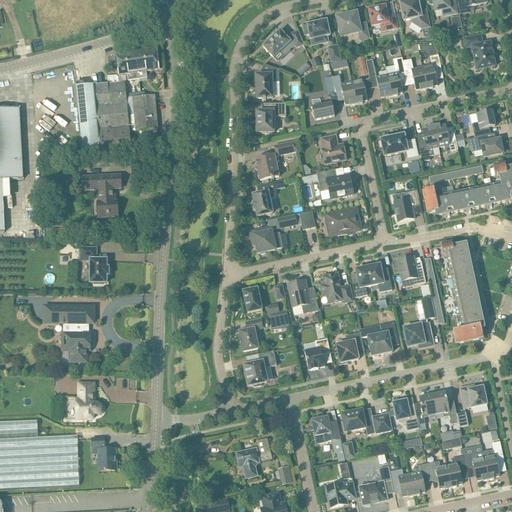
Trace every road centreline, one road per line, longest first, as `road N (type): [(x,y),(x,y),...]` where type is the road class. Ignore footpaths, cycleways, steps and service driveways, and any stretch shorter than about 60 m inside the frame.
road 1 (tertiary): [(154,420),(175,94),(163,13)]
road 2 (residential): [(227,273),(237,48),(262,16),(316,0)]
road 3 (residential): [(386,241),(362,139),(366,123),(511,90)]
road 4 (residential): [(287,399),(495,355)]
road 5 (unclassified): [(0,70),(132,33),(163,13)]
road 6 (residential): [(227,273),(386,241)]
road 7 (residential): [(233,410),(220,346),(227,273)]
road 8 (unknown): [(16,511),(145,504)]
road 9 (residential): [(386,241),(456,226),(511,239)]
